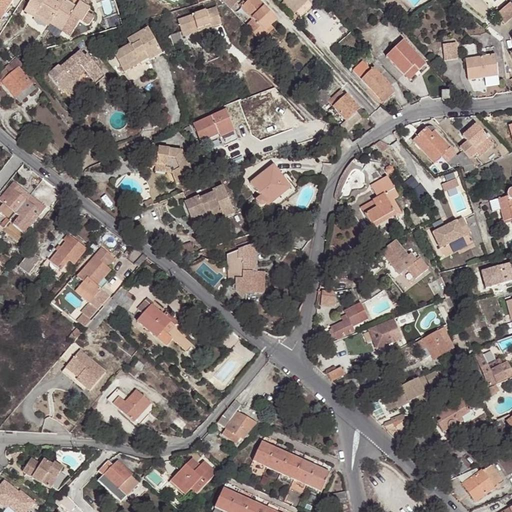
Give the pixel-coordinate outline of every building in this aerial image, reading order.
[(0,0),(0,12),(4,15),(13,0),(0,0)] [(79,27),(89,13),(67,0),(31,0),(22,14),(32,21),(33,20),(47,28),(49,26),(61,33),(64,28),(72,33),(77,25),(79,27)] [(224,0),(234,11),(242,2),(239,0),(224,0)] [(256,22),(250,28),(263,43),(271,37),(268,34),(274,28),(280,23),(258,0),(254,0),(245,10),(256,22)] [(299,16),(314,3),(310,0),(284,0),(288,4),(299,16)] [(484,0),(466,0),(484,18),(493,9),(484,0)] [(504,21),(511,14),(511,3),(510,1),(496,12),(504,21)] [(286,6),(298,18),(299,16),(288,4),(286,6)] [(201,34),(225,27),(219,10),(180,21),(184,33),(199,29),(201,34)] [(268,34),(271,37),(277,31),(274,28),(268,34)] [(154,53),(158,58),(160,60),(171,50),(152,29),(135,44),(138,47),(123,59),(135,72),(149,60),(147,58),(154,53)] [(186,38),(201,34),(199,29),(184,33),(186,38)] [(178,33),(169,36),(172,43),(181,39),(178,33)] [(413,70),(417,74),(423,68),(402,43),(384,58),(403,79),(413,70)] [(443,47),(444,55),(445,61),(458,59),(458,53),(457,45),(443,47)] [(93,90),(107,78),(89,56),(86,59),(80,53),(61,69),(59,67),(50,75),(65,93),(68,91),(71,95),(87,82),(93,90)] [(138,76),(158,58),(154,53),(147,58),(149,60),(135,72),(138,76)] [(485,74),(498,72),(496,55),(466,59),(469,79),(486,77),(485,74)] [(0,85),(3,82),(15,98),(32,84),(19,69),(23,66),(16,59),(14,61),(14,62),(8,67),(0,74),(0,85)] [(380,98),(392,88),(367,59),(355,69),(380,98)] [(407,83),(417,74),(413,70),(403,79),(407,83)] [(499,80),(498,72),(485,74),(486,77),(487,82),(499,80)] [(32,84),(15,98),(20,104),(36,90),(32,84)] [(380,98),(383,102),(396,92),(392,88),(380,98)] [(356,112),(360,109),(343,89),(329,101),(347,121),(340,126),(346,132),(361,118),(356,112)] [(226,111),(194,125),(202,145),(219,138),(220,138),(221,140),(224,149),(239,144),(235,132),(226,111)] [(460,136),(453,142),(457,147),(464,154),(471,147),(484,136),(469,120),(456,131),(460,136)] [(462,167),(473,164),(464,154),(457,147),(449,154),(432,135),(428,138),(423,132),(413,141),(434,164),(441,157),(451,168),(458,163),(462,167)] [(484,136),(471,147),(475,152),(488,141),(484,136)] [(175,168),(177,174),(181,184),(189,181),(190,183),(201,178),(195,164),(193,165),(187,151),(163,148),(163,153),(151,151),(149,164),(161,166),(161,164),(170,166),(169,168),(175,168)] [(160,172),(177,174),(175,168),(169,168),(170,166),(161,164),(161,166),(160,172)] [(278,192),(287,185),(273,166),(249,184),(259,197),(254,201),(258,206),(260,206),(262,206),(264,204),(267,207),(281,195),(278,192)] [(456,179),(441,185),(444,193),(459,187),(456,179)] [(385,197),(391,193),(386,181),(370,188),(376,200),(362,208),(371,225),(394,213),(385,197)] [(14,213),(29,194),(13,182),(0,198),(0,201),(2,203),(14,213)] [(290,189),(287,185),(278,192),(281,195),(290,189)] [(224,207),(227,213),(229,217),(241,213),(229,186),(217,191),(218,193),(204,198),(203,196),(190,202),(197,218),(208,213),(224,207)] [(511,218),(511,188),(511,189),(510,190),(508,192),(508,194),(508,196),(497,198),(503,220),(510,219),(511,218)] [(8,221),(1,229),(12,239),(19,231),(25,235),(45,207),(29,194),(14,213),(18,216),(12,225),(8,221)] [(14,213),(2,203),(0,206),(0,213),(9,220),(14,213)] [(211,221),(227,213),(224,207),(208,213),(211,221)] [(433,235),(440,250),(470,237),(463,221),(433,235)] [(51,264),(62,273),(71,262),(73,263),(85,249),(70,235),(65,240),(67,242),(64,245),(61,249),(59,251),(61,253),(51,264)] [(402,261),(411,271),(422,261),(413,249),(410,251),(405,246),(401,250),(394,241),(381,251),(394,267),(402,261)] [(235,278),(235,291),(242,298),(247,293),(265,294),(265,272),(257,271),(257,242),(238,249),(238,259),(243,259),(242,278),(235,278)] [(34,267),(46,253),(35,245),(23,259),(34,267)] [(96,278),(99,280),(109,269),(106,266),(113,258),(101,248),(76,276),(82,281),(77,287),(90,299),(87,302),(79,312),(82,314),(89,321),(96,313),(109,298),(95,285),(92,282),(96,278)] [(486,286),(511,278),(511,269),(510,263),(482,271),(486,286)] [(90,299),(77,287),(74,291),(87,302),(90,299)] [(109,298),(96,313),(103,319),(111,310),(118,316),(131,302),(116,290),(109,298)] [(333,291),(322,291),(321,306),(335,307),(336,296),(333,291)] [(163,329),(170,321),(145,300),(138,309),(144,314),(138,322),(168,347),(175,339),(169,334),(163,329)] [(366,323),(360,305),(344,312),(345,316),(347,320),(342,321),(332,325),(338,340),(350,335),(348,330),(366,323)] [(103,319),(96,313),(89,321),(82,329),(89,335),(103,319)] [(82,329),(89,321),(82,314),(75,322),(82,329)] [(377,349),(402,338),(395,320),(372,329),(377,340),(374,341),(377,349)] [(170,321),(163,329),(169,334),(176,326),(170,321)] [(433,352),(435,356),(446,351),(437,331),(414,342),(418,350),(421,357),(429,353),(433,352)] [(90,389),(107,369),(81,347),(66,365),(78,376),(77,378),(90,389)] [(489,386),(511,375),(511,373),(507,362),(500,365),(502,370),(492,374),(482,351),(475,354),(489,386)] [(141,371),(146,366),(139,359),(134,365),(141,371)] [(331,378),(343,373),(340,364),(336,365),(335,362),(326,365),(331,378)] [(428,381),(437,377),(435,372),(426,377),(428,381)] [(421,386),(417,378),(386,393),(389,399),(384,402),(388,410),(396,406),(395,404),(408,398),(410,402),(413,408),(428,400),(421,386)] [(356,396),(363,403),(377,396),(370,389),(356,396)] [(146,412),(153,405),(138,392),(127,404),(119,397),(113,404),(121,411),(141,428),(151,416),(146,412)] [(451,401),(442,404),(445,410),(450,417),(456,427),(459,425),(461,426),(463,427),(465,426),(467,425),(468,424),(468,422),(467,420),(474,416),(472,412),(480,408),(473,397),(477,394),(476,392),(453,405),(451,401)] [(487,409),(477,394),(473,397),(480,408),(472,412),(474,416),(480,413),(487,409)] [(410,402),(408,398),(395,404),(396,406),(397,408),(410,402)] [(223,415),(217,422),(224,427),(237,409),(242,402),(238,399),(233,405),(223,415)] [(445,410),(442,404),(435,407),(439,413),(445,410)] [(433,408),(410,417),(415,433),(439,424),(433,408)] [(239,411),(221,434),(235,445),(253,422),(239,411)] [(405,419),(403,414),(391,419),(392,424),(405,419)] [(403,437),(415,433),(410,417),(405,419),(392,424),(383,427),(394,438),(402,435),(403,437)] [(452,430),(456,427),(450,417),(446,420),(452,430)] [(219,433),(215,429),(203,442),(207,446),(219,433)] [(252,463),(265,469),(273,450),(260,445),(252,463)] [(273,450),(265,469),(279,475),(287,456),(273,450)] [(137,483),(130,477),(131,475),(116,461),(113,465),(104,456),(99,457),(88,469),(95,474),(98,470),(103,475),(98,480),(120,501),(125,496),(137,483)] [(287,456),(279,475),(292,480),(300,461),(287,456)] [(51,488),(63,468),(54,463),(53,465),(43,460),(41,464),(31,459),(23,472),(51,488)] [(192,489),(197,494),(217,473),(205,462),(200,466),(193,459),(174,478),(189,492),(192,489)] [(292,480),(305,486),(313,467),(300,461),(292,480)] [(444,481),(454,476),(454,475),(458,473),(453,464),(449,467),(447,463),(437,468),(444,481)] [(500,484),(504,481),(492,465),(481,472),(478,474),(475,471),(458,478),(475,502),(500,484)] [(313,467),(305,486),(320,493),(328,474),(313,467)] [(184,497),(189,492),(174,478),(170,483),(184,497)] [(4,480),(0,484),(0,504),(5,508),(7,506),(14,511),(25,511),(33,503),(19,490),(18,492),(4,480)] [(214,509),(221,511),(227,511),(235,496),(222,491),(214,509)] [(349,511),(349,510),(347,504),(346,498),(345,492),(332,495),(333,501),(335,507),(335,511),(349,511)] [(511,500),(511,492),(505,495),(500,499),(505,506),(509,502),(511,500)] [(235,496),(227,511),(244,511),(249,503),(235,496)] [(244,511),(260,511),(262,508),(249,503),(244,511)]
